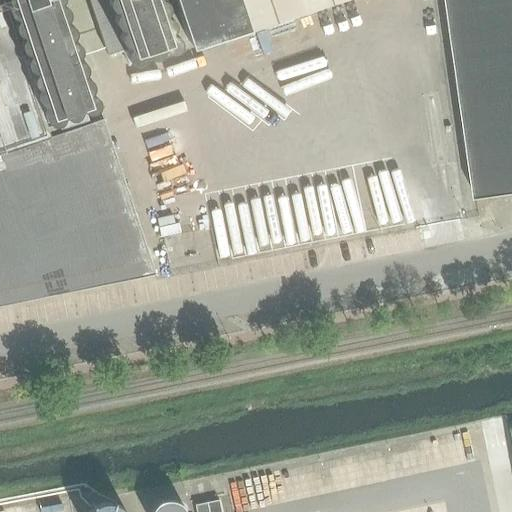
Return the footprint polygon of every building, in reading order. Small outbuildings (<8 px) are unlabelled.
[(0,0),(0,305),(155,274),(99,107),(63,0),(0,0)] [(248,34),(348,0),(88,0),(112,70),(181,47),(169,10),(177,8),(188,42),(244,23),(248,34)] [(511,0),(447,0),(476,198),(511,193),(511,0)] [(184,511),(184,510),(180,505),(174,501),(167,500),(160,502),(155,506),(151,511),(184,511)] [(221,511),(219,500),(195,505),(196,511),(221,511)] [(124,511),(122,508),(114,504),(106,503),(98,506),(92,511),(90,511),(124,511)]
